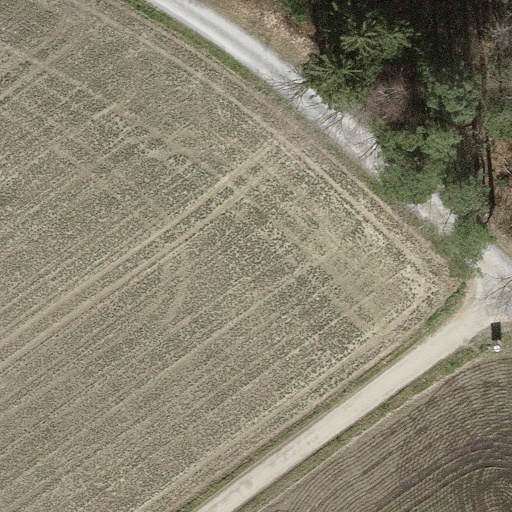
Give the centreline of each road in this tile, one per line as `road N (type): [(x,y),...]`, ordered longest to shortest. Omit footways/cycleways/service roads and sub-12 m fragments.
road 1 (track): [(511,285),(343,127),(172,0)]
road 2 (track): [(216,511),(511,290)]
